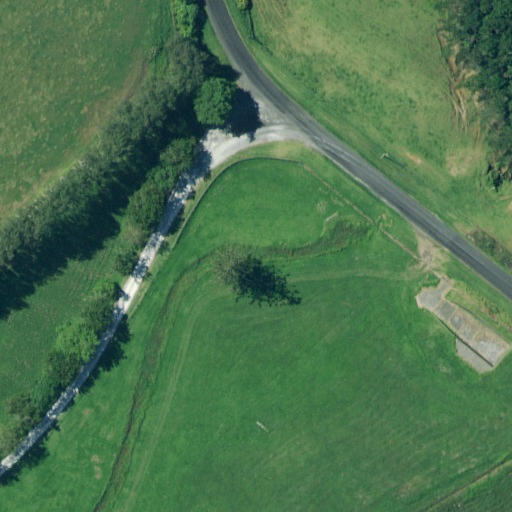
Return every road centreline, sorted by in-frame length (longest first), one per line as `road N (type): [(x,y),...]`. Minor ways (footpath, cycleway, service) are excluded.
road 1 (track): [(0,455),(23,439),(128,292),(190,182),(297,107)]
road 2 (unclassified): [(511,282),(278,91),(230,27),(220,0)]
